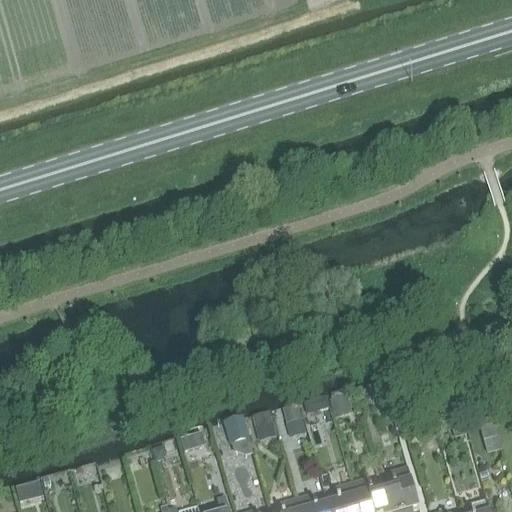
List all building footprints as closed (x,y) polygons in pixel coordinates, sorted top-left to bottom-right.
[(494,427),(480,431),(483,442),(497,438),(494,427)] [(189,439),(181,442),(185,455),(193,452),(189,439)] [(388,511),(412,511),(419,510),(407,470),(389,475),(393,487),(383,490),(388,511)] [(369,481),(351,486),(358,511),(388,511),(383,490),(372,493),(369,481)] [(338,503),(327,506),(329,511),(358,511),(351,486),(334,491),(338,503)] [(313,497),(296,502),(299,511),(329,511),(327,506),(317,509),(313,497)] [(219,511),(228,511),(225,500),(217,502),(219,511)] [(280,511),(299,511),(296,502),(279,507),(280,511)] [(469,511),(489,511),(487,502),(469,507),(469,511)]
